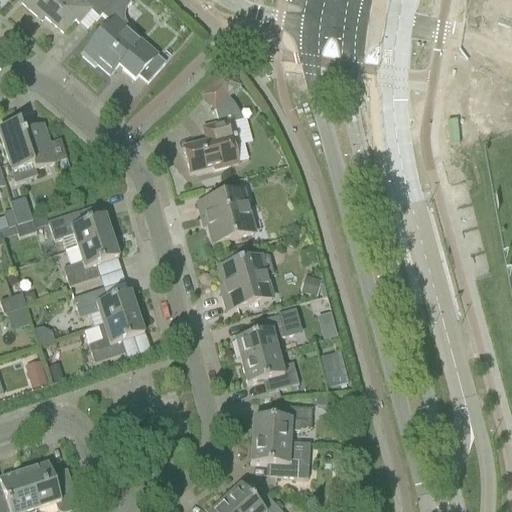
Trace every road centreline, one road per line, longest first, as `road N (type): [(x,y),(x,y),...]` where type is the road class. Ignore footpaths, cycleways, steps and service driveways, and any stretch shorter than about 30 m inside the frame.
road 1 (residential): [(114,511),(191,479),(207,452),(205,390),(153,220),(118,145),(27,80),(0,88)]
road 2 (tertiary): [(308,31),(305,63),(424,511)]
road 3 (tertiary): [(454,511),(353,122),(348,37)]
road 4 (residential): [(112,511),(91,443),(72,425),(44,420),(0,431)]
road 5 (residential): [(491,47),(442,20),(351,11)]
road 6 (residential): [(348,37),(491,47)]
